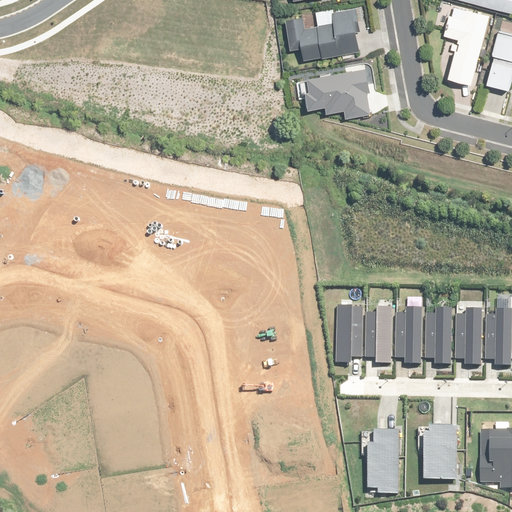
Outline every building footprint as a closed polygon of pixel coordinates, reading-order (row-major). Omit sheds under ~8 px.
[(511,0),(457,0),(511,13),(511,0)] [(491,16),(468,10),(465,20),(450,16),(445,36),(460,40),(449,79),(472,85),(491,16)] [(360,53),(354,11),(333,14),(334,25),(315,28),(313,17),(287,21),(291,51),(303,50),(305,61),(360,53)] [(511,37),(498,35),(496,34),(491,56),(484,84),(505,89),(511,61),(511,60),(511,37)] [(364,72),(303,81),(305,93),(302,94),(304,110),(321,108),(322,114),(342,111),(343,118),(367,115),(364,94),(367,93),(364,72)] [(390,365),(392,309),(376,308),(376,315),(366,315),(364,359),(376,359),(375,364),(390,365)] [(419,365),(421,309),(405,308),(405,315),(395,315),(393,359),(405,359),(405,364),(419,365)] [(363,310),(337,309),(335,364),(350,364),(350,358),(361,359),(363,310)] [(449,367),(451,311),(435,310),(435,317),(425,317),(423,361),(435,361),(435,366),(449,367)] [(508,366),(510,310),(494,310),(494,317),(484,316),(482,360),(494,361),(494,366),(508,366)] [(479,368),(482,312),(466,311),(465,318),(455,318),(454,362),(465,362),(465,367),(479,368)] [(454,431),(420,432),(420,481),(454,481),(454,431)] [(511,432),(480,433),(481,444),(485,444),(486,464),(481,464),(481,488),(511,488),(511,432)] [(395,493),(395,434),(364,434),(364,488),(376,488),(376,494),(395,493)]
